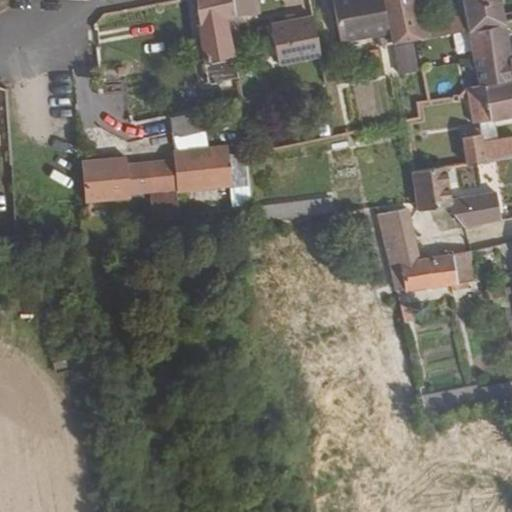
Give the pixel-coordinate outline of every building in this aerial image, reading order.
[(192,0),(208,89),(237,85),(223,18),(231,16),(227,0),(192,0)] [(227,0),(231,16),(254,13),(252,0),(227,0)] [(330,0),(341,41),(389,30),(382,0),(330,0)] [(382,0),(389,30),(392,39),(419,34),(416,18),(412,0),(382,0)] [(467,27),(503,19),(498,0),(461,0),(463,9),(416,18),(419,34),(467,27)] [(276,64),(318,56),(311,18),(269,26),(276,64)] [(479,84),(511,77),(511,68),(509,52),(503,19),(467,27),(479,84)] [(511,116),(511,77),(479,84),(470,85),(478,123),(511,116)] [(506,155),(503,139),(482,142),(480,128),(464,131),(465,137),(461,137),(463,151),(464,160),(493,157),(506,155)] [(225,146),(170,151),(171,158),(173,183),(174,191),(229,186),(225,146)] [(123,155),(77,158),(78,198),(127,195),(126,188),(173,183),(171,158),(124,161),(123,155)] [(461,221),(499,215),(495,191),(452,197),(447,163),(412,168),(416,198),(418,204),(451,201),(455,212),(461,221)] [(280,203),(260,205),(262,218),(281,216),(280,203)] [(395,289),(474,279),(470,257),(468,245),(418,253),(411,213),(389,216),(399,271),(391,272),(395,289)] [(390,284),(378,229),(353,235),(358,256),(368,254),(375,287),(390,284)] [(470,257),(486,254),(483,243),(468,245),(470,257)] [(316,250),(243,271),(252,300),(325,279),(316,250)] [(368,254),(358,256),(365,289),(375,287),(368,254)] [(403,511),(354,335),(343,295),(257,319),(295,448),(314,511),(403,511)]
